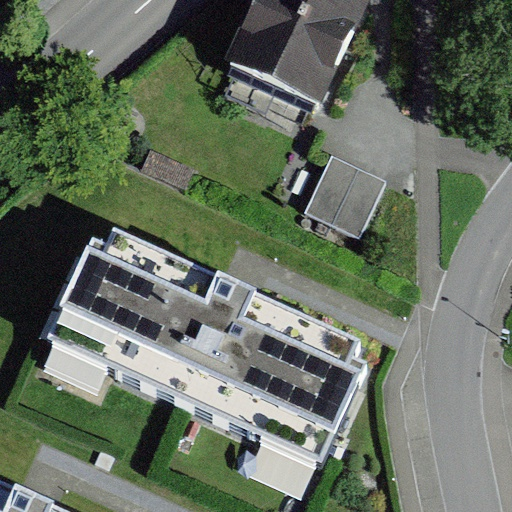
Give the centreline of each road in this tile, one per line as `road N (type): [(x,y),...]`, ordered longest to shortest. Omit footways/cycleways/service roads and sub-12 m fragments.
road 1 (residential): [(511,226),(480,271),(455,349),(458,434),(474,511)]
road 2 (tertiary): [(150,0),(0,134)]
